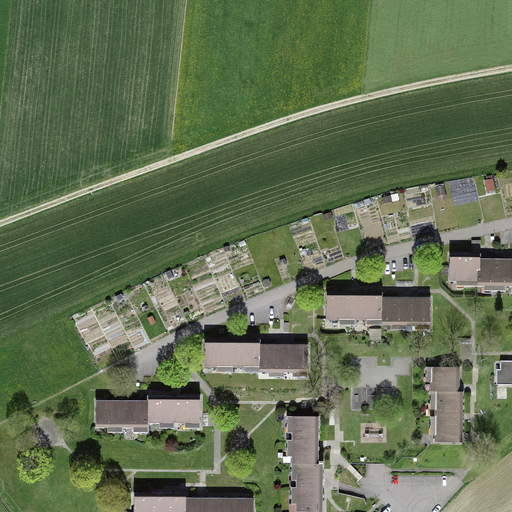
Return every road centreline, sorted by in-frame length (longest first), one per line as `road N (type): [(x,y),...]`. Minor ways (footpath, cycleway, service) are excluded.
road 1 (track): [(511,68),(362,96),(0,224)]
road 2 (residential): [(134,356),(304,280),(511,222)]
